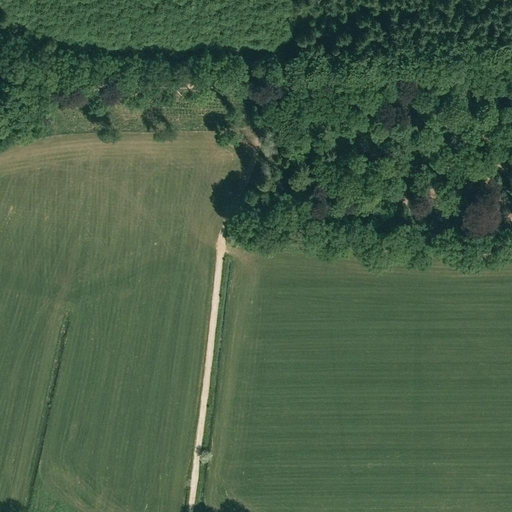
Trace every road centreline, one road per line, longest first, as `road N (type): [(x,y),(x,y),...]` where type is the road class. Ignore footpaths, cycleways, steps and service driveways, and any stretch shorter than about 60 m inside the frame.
road 1 (track): [(511,49),(57,92),(42,110),(0,128)]
road 2 (track): [(192,511),(233,185),(273,117),(271,70)]
